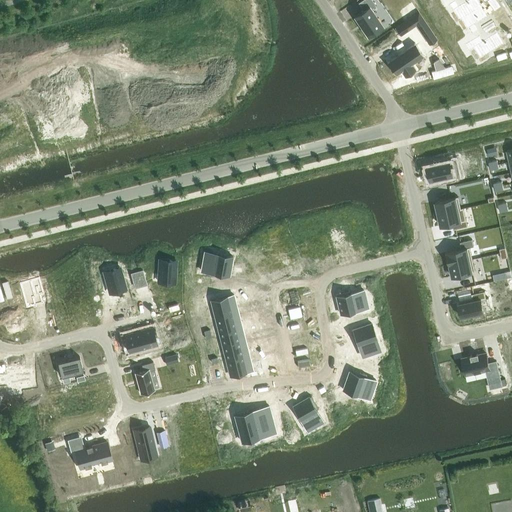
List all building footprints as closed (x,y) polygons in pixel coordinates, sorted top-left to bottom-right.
[(363,10),(355,15),(368,35),(370,34),(371,35),(377,31),(376,30),(381,26),(370,9),(375,5),(372,0),(360,0),(358,2),(363,10)] [(477,0),(467,0),(457,7),(463,17),(481,6),(477,0)] [(481,6),(463,17),(469,27),(487,16),(481,6)] [(418,11),(395,27),(400,34),(424,18),(418,11)] [(428,25),(421,31),(429,44),(437,38),(428,25)] [(479,35),(468,41),(472,48),(477,44),(484,55),(504,43),(497,32),(482,41),(479,35)] [(415,42),(386,61),(395,74),(400,71),(405,77),(416,69),(412,63),(423,55),(415,42)] [(440,163),(427,166),(429,173),(430,179),(445,176),(446,182),(459,179),(459,178),(458,176),(458,173),(453,174),(452,168),(450,161),(447,162),(447,160),(439,161),(440,163)] [(458,196),(435,201),(438,213),(458,208),(461,208),(458,196)] [(458,208),(438,213),(441,225),(454,222),(455,228),(467,226),(463,207),(461,208),(458,208)] [(356,216),(347,217),(351,242),(352,245),(369,242),(366,220),(357,222),(356,216)] [(340,225),(332,226),(335,245),(351,242),(347,217),(339,219),(340,225)] [(306,237),(297,239),(302,260),(320,256),(313,229),(305,231),(306,237)] [(272,247),(263,248),(266,270),(286,267),(284,258),(281,239),(271,241),(272,247)] [(470,246),(447,252),(449,264),(472,259),(470,246)] [(203,258),(201,269),(228,274),(232,255),(210,251),(209,260),(203,258)] [(158,252),(156,275),(171,276),(173,254),(158,252)] [(472,259),(449,264),(452,276),(475,271),(472,259)] [(119,267),(104,271),(110,293),(125,289),(119,267)] [(39,278),(20,284),(27,308),(43,303),(42,303),(40,295),(43,294),(39,278)] [(352,289),(336,293),(340,313),(361,308),(359,299),(365,298),(363,289),(353,292),(352,289)] [(473,300),(458,303),(461,316),(473,314),(474,316),(481,314),(481,312),(484,311),(481,299),(486,298),(484,291),(471,294),(473,300)] [(232,294),(211,300),(215,316),(236,311),(232,312),(230,304),(234,303),(232,297),(233,297),(232,294)] [(181,297),(165,301),(169,315),(184,311),(181,297)] [(236,311),(215,316),(219,331),(240,325),(239,325),(235,312),(236,312),(236,311)] [(371,323),(350,330),(353,338),(355,338),(361,355),(371,352),(369,346),(378,343),(371,323)] [(240,325),(219,331),(222,345),(243,339),(242,339),(239,326),(240,325)] [(152,328),(125,335),(129,352),(157,345),(152,328)] [(243,339),(222,345),(226,359),(248,353),(248,352),(246,353),(242,340),(243,339)] [(470,355),(461,357),(465,372),(485,368),(489,386),(501,384),(496,359),(488,361),(486,351),(478,353),(477,351),(470,353),(470,355)] [(248,353),(226,359),(230,375),(252,369),(251,365),(250,365),(249,361),(244,362),(242,354),(248,353)] [(79,356),(58,361),(61,376),(83,370),(79,356)] [(143,369),(135,372),(141,393),(154,389),(149,370),(154,369),(152,361),(142,364),(143,369)] [(449,376),(447,366),(440,367),(442,377),(449,376)] [(8,377),(0,378),(0,386),(10,385),(10,389),(24,387),(23,383),(35,380),(33,367),(32,367),(8,372),(8,371),(7,371),(8,377)] [(349,371),(343,389),(363,396),(366,388),(372,390),(375,380),(349,371)] [(89,412),(97,410),(93,393),(80,397),(77,387),(60,392),(63,403),(68,401),(72,417),(81,415),(81,416),(89,414),(89,412)] [(311,395),(293,406),(304,424),(312,420),(315,425),(322,421),(316,409),(318,408),(311,395)] [(269,405),(251,410),(258,437),(267,434),(265,429),(274,426),(269,405)] [(251,410),(234,414),(240,436),(248,434),(250,439),(258,437),(251,410)] [(149,426),(134,430),(139,452),(155,448),(149,426)] [(80,443),(69,446),(71,452),(76,451),(80,468),(91,465),(91,463),(100,460),(101,462),(112,459),(107,442),(81,449),(80,443)] [(379,498),(367,501),(369,511),(378,511),(378,509),(382,509),(379,498)]
